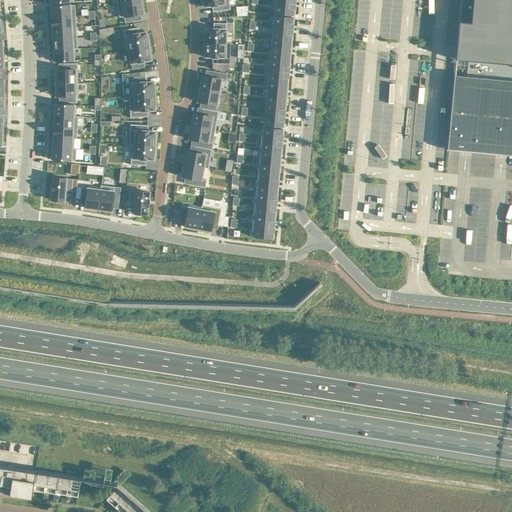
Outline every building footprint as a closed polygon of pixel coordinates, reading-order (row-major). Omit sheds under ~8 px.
[(142,0),(117,4),(119,17),(124,17),(125,23),(137,21),(136,15),(140,14),(142,14),(143,13),(142,8),(143,8),(142,0)] [(228,0),(202,0),(202,3),(204,3),(204,7),(212,6),(212,7),(212,6),(213,12),(230,9),(228,0)] [(511,0),(461,0),(461,2),(457,47),(456,58),(456,59),(457,59),(468,60),(468,65),(467,66),(467,70),(466,77),(457,76),(455,75),(454,75),(454,78),(450,123),(450,124),(448,147),(447,149),(450,149),(460,150),(461,150),(466,150),(472,151),(495,153),(502,154),(507,154),(511,154),(511,0)] [(276,2),(275,13),(293,15),(294,3),(276,2)] [(51,7),(49,7),(50,13),(52,13),(52,18),(75,16),(75,5),(51,6),(51,7)] [(75,16),(52,18),(52,28),(76,27),(75,16)] [(274,16),(273,27),(292,29),(293,18),(274,16)] [(204,32),(204,43),(225,43),(226,23),(213,23),(213,28),(213,29),(206,29),(206,32),(204,32)] [(76,27),(52,28),(53,39),(77,38),(76,27)] [(138,27),(123,30),(126,50),(129,50),(129,49),(150,46),(148,35),(147,36),(146,32),(139,33),(139,32),(139,33),(138,27)] [(273,27),(272,38),(291,40),(292,29),(273,27)] [(77,38),(53,39),(54,50),(73,49),(77,49),(77,38)] [(272,38),(271,49),(290,51),(291,40),(272,38)] [(204,43),(203,53),(205,53),(205,57),(212,57),(212,58),(212,63),(222,64),(222,69),(228,70),(228,64),(229,64),(230,43),(225,43),(204,43)] [(150,46),(129,49),(129,50),(132,69),(144,67),(143,62),(144,62),(144,61),(151,60),(150,56),(152,56),(150,46)] [(54,55),(52,55),(53,60),(54,60),(54,61),(73,60),(73,49),(54,50),(54,55)] [(271,49),(270,60),(289,61),(290,51),(271,49)] [(270,60),(269,70),(288,72),(289,61),(270,60)] [(55,75),(55,83),(78,83),(77,63),(63,63),(63,69),(56,70),(55,70),(55,75)] [(269,70),(268,81),(287,83),(288,72),(269,70)] [(200,80),(199,88),(219,92),(221,79),(226,80),(227,74),(211,71),(210,77),(203,76),(202,75),(201,81),(200,80)] [(133,83),(131,83),(131,97),(155,96),(155,85),(153,85),(153,82),(146,82),(146,81),(145,81),(145,76),(132,77),(133,83)] [(268,81),(267,92),(286,94),(287,83),(268,81)] [(78,83),(55,83),(55,91),(56,91),(56,96),(57,96),(63,96),(64,102),(75,102),(75,96),(78,96),(78,83)] [(198,98),(197,101),(198,102),(200,102),(205,103),(204,109),(215,111),(217,105),(219,92),(199,88),(198,96),(197,98),(198,98)] [(267,92),(266,103),(285,104),(286,94),(267,92)] [(131,97),(129,97),(130,117),(148,116),(147,111),(148,111),(148,110),(155,110),(154,106),(156,106),(155,96),(131,97)] [(266,103),(265,113),(284,115),(285,104),(266,103)] [(53,105),(53,110),(55,110),(54,115),(75,116),(76,105),(55,104),(55,105),(53,105)] [(192,118),(190,126),(215,130),(218,111),(215,111),(204,109),(202,108),(201,114),(196,113),(194,113),(193,113),(192,118)] [(265,113),(264,125),(283,127),(284,115),(265,113)] [(54,115),(54,126),(77,127),(78,116),(75,116),(54,115)] [(130,124),(129,145),(132,145),(156,146),(156,135),(155,135),(155,132),(148,131),(148,130),(147,130),(148,125),(130,124)] [(54,126),(53,137),(74,138),(74,139),(77,139),(77,127),(54,126)] [(189,134),(189,139),(191,139),(196,140),(195,146),(211,149),(215,130),(190,126),(189,134)] [(264,128),(263,139),(281,141),(283,130),(264,128)] [(53,137),(53,148),(74,149),(74,148),(74,139),(74,138),(53,137)] [(263,139),(262,150),(280,152),(281,141),(263,139)] [(132,145),(131,165),(146,165),(146,160),(146,159),(153,160),(153,157),(155,157),(156,146),(132,145)] [(185,156),(183,164),(203,167),(203,168),(208,168),(211,149),(195,146),(194,152),(189,151),(187,151),(186,151),(186,156),(185,156)] [(50,152),(50,158),(52,158),(52,159),(75,160),(76,148),(74,148),(74,149),(53,148),(52,153),(50,152)] [(262,150),(261,161),(279,162),(280,152),(262,150)] [(261,161),(260,171),(278,173),(279,162),(261,161)] [(183,172),(182,177),(183,177),(185,177),(189,178),(188,184),(205,187),(206,181),(201,180),(203,168),(203,167),(183,164),(182,171),(183,172)] [(260,171),(259,182),(277,184),(278,173),(260,171)] [(53,178),(51,199),(56,200),(56,202),(63,203),(63,201),(64,201),(65,191),(71,191),(72,180),(53,178)] [(259,182),(258,193),(276,195),(277,184),(259,182)] [(101,187),(98,210),(106,211),(106,210),(111,211),(111,210),(112,203),(118,204),(120,187),(101,185),(100,187),(101,187)] [(81,187),(80,199),(86,200),(85,206),(85,207),(90,208),(90,209),(98,210),(101,187),(100,187),(88,186),(88,188),(81,187)] [(130,190),(129,202),(135,202),(134,212),(135,213),(134,215),(142,216),(142,214),(147,214),(150,193),(130,190)] [(258,193),(257,204),(275,205),(276,195),(258,193)] [(257,204),(256,214),(274,216),(275,205),(257,204)] [(182,206),(180,218),(186,219),(185,225),(185,226),(190,227),(190,228),(197,229),(202,207),(201,207),(189,205),(188,207),(182,206)] [(202,207),(197,229),(205,231),(205,230),(210,231),(211,230),(212,224),(218,225),(221,208),(202,205),(201,207),(202,207)] [(256,214),(255,225),(273,227),(274,216),(256,214)] [(255,225),(254,236),(272,238),(273,227),(255,225)] [(33,489),(36,470),(35,470),(0,464),(0,493),(31,498),(33,489)] [(36,490),(37,485),(44,486),(46,472),(36,470),(33,489),(36,490)] [(47,491),(48,487),(55,488),(58,474),(46,472),(44,486),(43,491),(47,491)] [(59,493),(59,488),(67,489),(69,476),(58,474),(55,488),(55,493),(59,493)] [(79,491),(81,478),(69,476),(67,489),(66,494),(70,495),(71,490),(79,491)] [(115,507),(118,503),(128,492),(119,484),(109,495),(110,495),(115,500),(112,504),(115,507)] [(121,511),(125,511),(127,510),(136,499),(128,492),(118,503),(124,508),(120,511),(121,511)] [(140,511),(145,507),(136,499),(127,510),(128,511),(140,511)]
